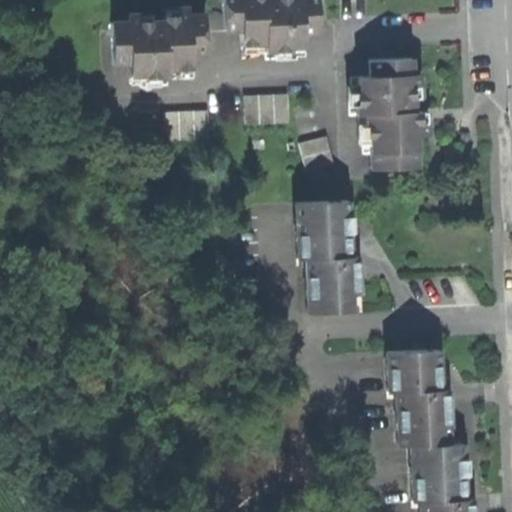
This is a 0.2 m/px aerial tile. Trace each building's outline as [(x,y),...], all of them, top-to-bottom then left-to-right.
[(222,0),(224,30),(240,30),(238,0),(222,0)] [(264,44),(262,0),(238,0),(240,30),(241,45),(264,44)] [(302,47),(301,34),(300,0),(262,0),(264,44),(264,51),(286,50),(286,47),(302,47)] [(300,0),(301,34),(318,34),(316,0),(300,0)] [(164,8),(164,15),(187,15),(187,7),(169,8),(164,8)] [(166,77),(166,70),(164,20),(150,21),(150,12),(126,13),(126,22),(128,64),(128,75),(144,75),(144,78),(166,77)] [(187,15),(189,54),(205,53),(204,14),(187,15)] [(189,54),(187,15),(164,15),(164,20),(166,70),(189,69),(189,54)] [(112,64),(128,64),(126,22),(110,22),(112,64)] [(370,76),(411,74),(410,57),(369,59),(370,76)] [(364,113),(412,111),(411,98),(420,98),(419,74),(411,74),(370,76),(357,76),(358,93),(354,93),(355,114),(364,113)] [(275,123),(274,94),(260,95),(261,123),(275,123)] [(288,94),(274,94),(275,123),(289,122),(288,94)] [(244,124),(261,123),(260,95),(243,95),(244,124)] [(208,139),(207,110),(194,111),(195,139),(208,139)] [(164,140),(180,140),(179,111),(163,112),(164,140)] [(195,139),(194,111),(179,111),(180,140),(195,139)] [(369,153),(415,151),(414,135),(418,134),(418,122),(412,122),(412,111),(364,113),(365,137),(369,137),(369,153)] [(426,111),(412,111),(412,122),(418,122),(418,134),(427,134),(426,116),(426,111)] [(298,143),(302,158),(330,150),(326,136),(298,143)] [(334,164),(330,150),(302,158),(306,172),(334,164)] [(415,166),(415,151),(369,153),(370,168),(415,166)] [(297,257),(305,257),(348,256),(347,200),(295,202),(297,257)] [(307,311),(358,309),(357,263),(357,255),(348,256),(305,257),(307,311)] [(387,391),(395,391),(439,389),(437,349),(386,351),(387,391)] [(397,444),(410,444),(449,442),(448,414),(447,389),(439,389),(395,391),(397,444)] [(412,500),(419,500),(463,498),(461,442),(449,442),(410,444),(412,500)] [(419,511),(470,511),(470,498),(463,498),(419,500),(419,511)]
